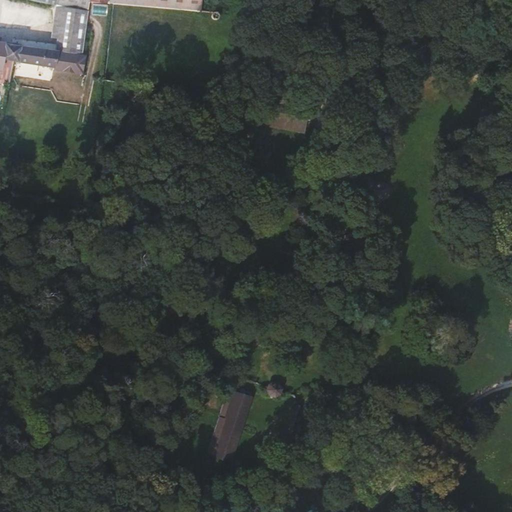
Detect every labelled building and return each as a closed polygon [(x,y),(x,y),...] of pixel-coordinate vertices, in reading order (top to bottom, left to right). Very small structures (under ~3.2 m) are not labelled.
[(90,15),(90,9),(89,0),(32,0),(65,5),(60,53),(87,57),(90,15)] [(194,9),(195,0),(133,0),(191,10),(191,9),(194,9)] [(206,19),(207,11),(194,9),(191,9),(191,10),(190,17),(206,19)] [(222,28),(222,26),(221,22),(219,21),(217,20),(214,20),(212,21),(209,25),(210,31),(212,32),(214,33),(216,34),(220,33),(221,31),(222,28)] [(60,53),(31,48),(31,44),(18,44),(0,41),(0,71),(7,72),(10,63),(86,79),(87,57),(60,53)] [(252,111),(264,55),(247,50),(233,106),(252,111)] [(326,66),(274,51),(271,62),(323,77),(326,66)] [(229,471),(249,404),(232,399),(210,465),(217,467),(229,471)] [(269,483),(239,474),(240,469),(234,467),(231,472),(229,471),(217,467),(213,480),(265,495),(269,483)]
